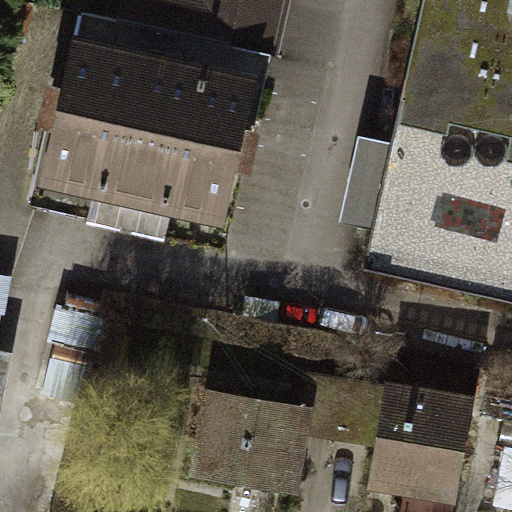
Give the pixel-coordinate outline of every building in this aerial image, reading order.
[(291,0),(117,0),(114,16),(77,7),(32,202),(220,246),(237,169),(246,171),(272,56),(278,57),(291,0)] [(511,0),(421,0),(391,141),(357,134),(338,224),(369,231),(360,269),(511,301),(511,0)] [(0,412),(11,353),(0,350),(0,325),(9,276),(0,274),(0,412)] [(375,446),(386,384),(302,370),(298,402),(312,405),(307,435),(375,446)] [(452,511),(473,396),(386,381),(386,384),(375,446),(368,487),(406,494),(402,511),(452,511)] [(298,402),(202,386),(187,475),(297,494),(307,435),(312,405),(298,402)]
